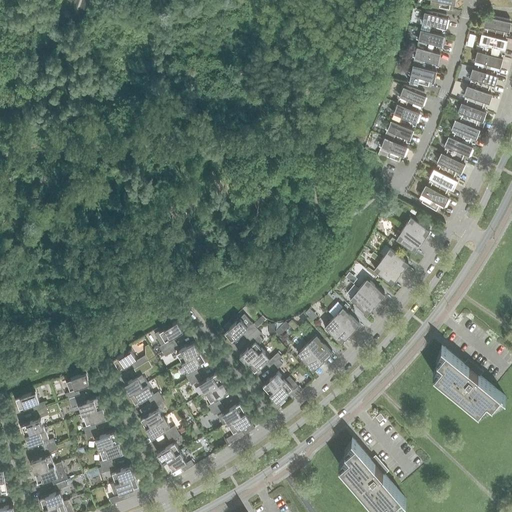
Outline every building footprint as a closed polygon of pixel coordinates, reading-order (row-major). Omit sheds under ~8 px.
[(452,9),(453,0),(430,0),(429,6),(452,9)] [(424,10),(420,28),(442,33),(446,15),(424,10)] [(505,38),(507,29),(509,19),(487,15),(483,33),(505,38)] [(420,28),(416,46),(438,51),(442,33),(420,28)] [(501,56),(505,38),(483,33),(479,50),(501,56)] [(412,64),(434,68),(438,51),(416,46),(412,64)] [(496,74),(501,56),(479,50),(474,68),(496,74)] [(431,86),(432,79),(434,68),(412,64),(409,81),(431,86)] [(490,92),(496,74),(474,68),(469,85),(490,92)] [(397,102),(418,109),(424,92),(403,85),(397,102)] [(484,109),(490,92),(469,85),(463,102),(484,109)] [(391,119),(412,127),(418,109),(397,102),(391,119)] [(457,119),(478,127),(484,109),(463,102),(457,119)] [(391,119),(384,136),(405,144),(412,127),(391,119)] [(471,144),(474,136),(478,127),(457,119),(450,135),(471,144)] [(463,161),(471,144),(450,135),(443,152),(463,161)] [(399,161),(405,144),(384,136),(378,153),(399,161)] [(456,178),(463,161),(443,152),(435,168),(456,178)] [(435,168),(427,184),(447,195),(456,178),(435,168)] [(438,211),(442,203),(447,195),(427,184),(418,200),(438,211)] [(410,215),(403,226),(423,239),(430,227),(410,215)] [(403,226),(396,237),(415,250),(423,239),(403,226)] [(390,247),(382,257),(400,271),(408,260),(390,247)] [(392,282),(400,271),(382,257),(374,268),(392,282)] [(367,277),(358,287),(376,302),(385,292),(367,277)] [(368,312),(376,302),(358,287),(350,298),(368,312)] [(343,306),(333,316),(350,331),(359,322),(343,306)] [(240,318),(240,317),(224,331),(232,340),(238,334),(239,336),(243,332),(247,337),(267,319),(262,314),(252,322),(244,314),(240,318)] [(341,341),(350,331),(333,316),(324,325),(341,341)] [(159,330),(165,340),(183,329),(177,319),(159,330)] [(280,334),(290,324),(287,321),(286,320),(275,330),(280,334)] [(239,354),(247,362),(263,348),(258,343),(263,338),(259,334),(261,331),(258,327),(247,337),(252,342),(239,354)] [(307,343),(322,359),(332,350),(316,333),(307,343)] [(176,342),(173,337),(159,346),(162,351),(176,342)] [(194,340),(176,351),(182,361),(200,350),(194,340)] [(162,351),(165,356),(179,347),(176,342),(162,351)] [(147,358),(154,354),(148,343),(145,345),(145,354),(147,358)] [(322,359),(307,343),(297,352),(313,368),(322,359)] [(434,373),(433,374),(478,411),(479,410),(478,409),(486,399),(492,404),(493,403),(492,403),(500,393),(505,397),(505,396),(479,374),(483,370),(471,360),(471,361),(472,362),(469,366),(442,344),(441,345),(445,348),(437,358),(436,359),(442,363),(434,374),(434,373)] [(131,347),(113,358),(119,368),(137,357),(131,347)] [(263,348),(247,362),(254,370),(270,356),(263,348)] [(188,370),(206,359),(200,350),(182,361),(188,370)] [(281,356),(277,352),(265,363),(269,367),(279,359),(281,356)] [(131,363),(134,368),(148,359),(147,358),(145,354),(131,363)] [(148,381),(142,373),(153,366),(148,359),(134,368),(129,371),(133,377),(124,383),(129,392),(148,381)] [(269,367),(273,371),(282,363),(279,359),(269,367)] [(199,373),(196,368),(185,374),(188,379),(199,373)] [(285,378),(278,370),(262,384),(270,393),(285,378)] [(86,371),(66,378),(70,389),(90,382),(86,371)] [(205,391),(223,380),(217,371),(199,382),(205,391)] [(188,379),(191,384),(202,378),(199,373),(188,379)] [(289,375),(285,378),(270,393),(277,401),(293,386),(294,388),(288,393),(292,398),(301,389),(297,385),(298,385),(289,375)] [(210,401),(228,390),(223,380),(205,391),(210,401)] [(135,402),(153,391),(148,381),(129,392),(135,402)] [(67,392),(69,397),(80,393),(78,388),(67,392)] [(35,389),(15,396),(19,407),(39,400),(35,389)] [(84,392),(80,393),(69,397),(71,405),(86,399),(84,392)] [(140,417),(146,427),(164,416),(161,411),(163,409),(164,402),(158,392),(148,398),(150,402),(140,408),(144,415),(140,417)] [(82,413),(102,405),(98,395),(79,402),(82,413)] [(221,403),(218,398),(208,405),(211,410),(221,403)] [(34,410),(46,406),(44,401),(32,405),(34,410)] [(227,422),(246,410),(240,401),(222,412),(222,413),(218,415),(223,424),(227,421),(227,422)] [(211,410),(214,415),(224,408),(221,403),(211,410)] [(102,405),(82,413),(86,423),(106,416),(102,405)] [(46,406),(34,410),(36,416),(48,411),(46,406)] [(251,420),(246,410),(227,422),(233,431),(251,420)] [(380,413),(375,417),(379,421),(384,417),(380,413)] [(25,434),(45,426),(41,416),(21,423),(25,434)] [(151,436),(170,425),(164,416),(146,427),(151,436)] [(94,422),(83,427),(85,432),(96,428),(94,422)] [(164,431),(167,436),(177,430),(174,425),(164,431)] [(45,426),(25,434),(28,444),(48,437),(45,426)] [(96,428),(85,432),(87,437),(98,433),(96,428)] [(99,447),(119,440),(115,429),(95,437),(99,447)] [(234,440),(244,434),(241,429),(230,435),(234,440)] [(167,436),(170,441),(180,435),(177,430),(167,436)] [(44,447),(55,443),(53,437),(42,442),(44,447)] [(352,437),(351,437),(355,442),(346,450),(345,450),(345,451),(350,456),(340,464),(339,464),(377,508),(377,507),(387,499),(391,504),(392,504),(392,503),(401,495),(405,499),(406,499),(383,473),(388,469),(378,458),(379,460),(375,463),(352,437)] [(119,440),(99,447),(102,457),(122,450),(119,440)] [(175,441),(157,452),(162,461),(180,450),(175,441)] [(55,443),(44,447),(46,452),(57,448),(55,443)] [(180,450),(162,461),(168,470),(186,459),(180,450)] [(30,460),(34,470),(54,463),(50,453),(30,460)] [(99,461),(101,466),(113,462),(111,456),(99,461)] [(191,459),(180,465),(183,470),(194,464),(191,459)] [(54,463),(34,470),(38,481),(51,476),(53,483),(67,478),(61,460),(54,463)] [(101,466),(103,472),(115,467),(113,462),(101,466)] [(111,471),(115,481),(135,474),(131,464),(111,471)] [(139,484),(135,474),(115,481),(116,482),(110,484),(113,494),(139,484)] [(67,485),(65,479),(53,483),(55,489),(67,485)] [(40,497),(44,507),(64,500),(60,490),(40,497)] [(127,491),(109,497),(111,503),(129,496),(127,491)] [(74,511),(70,498),(64,500),(44,507),(45,511),(74,511)]
